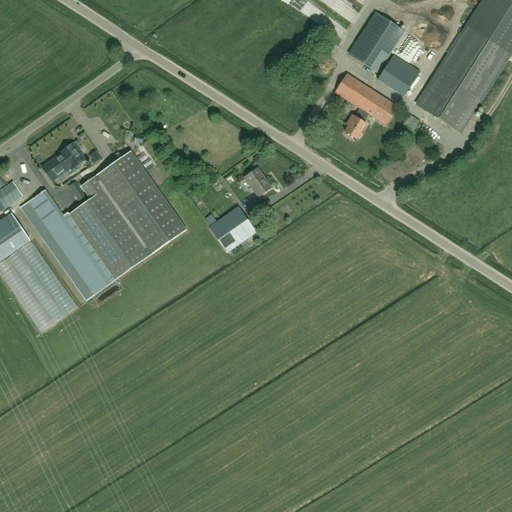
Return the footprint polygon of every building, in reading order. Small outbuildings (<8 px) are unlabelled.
[(304,0),(275,0),(275,1),(300,14),(307,2),(304,0)] [(335,0),(310,0),(335,19),(345,7),(335,0)] [(511,51),(511,0),(483,0),(417,105),(460,133),(511,51)] [(437,40),(451,24),(435,10),(421,26),(437,40)] [(377,73),(404,32),(375,13),(349,54),(377,73)] [(404,97),(420,72),(394,55),(378,80),(404,97)] [(357,140),(367,124),(364,123),(369,115),(386,126),(397,107),(347,74),(335,93),(360,109),(355,117),(353,116),(347,125),(349,126),(345,132),(357,140)] [(413,132),(419,121),(408,114),(402,125),(413,132)] [(135,134),(134,143),(143,144),(144,135),(135,134)] [(77,165),(84,160),(73,144),(60,153),(61,155),(42,168),(51,181),(62,174),(66,179),(71,176),(67,170),(71,167),(75,172),(80,169),(77,165)] [(132,152),(105,171),(85,185),(93,196),(64,217),(46,191),(33,200),(99,293),(187,230),(132,152)] [(136,156),(141,164),(146,160),(142,153),(136,156)] [(220,176),(228,170),(225,164),(216,170),(220,176)] [(272,188),(258,169),(245,178),(258,197),(272,188)] [(241,192),(248,189),(243,180),(237,183),(241,192)] [(17,188),(0,200),(0,201),(5,209),(23,196),(17,188)] [(256,233),(238,208),(209,228),(227,253),(256,233)] [(12,214),(0,221),(0,262),(31,241),(12,214)] [(0,263),(0,272),(38,336),(76,313),(34,244),(0,263)]
